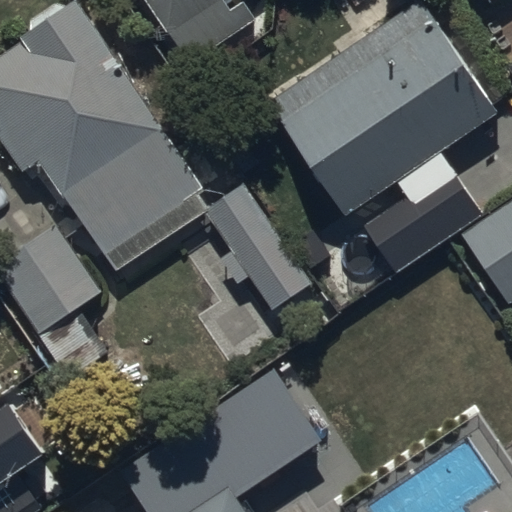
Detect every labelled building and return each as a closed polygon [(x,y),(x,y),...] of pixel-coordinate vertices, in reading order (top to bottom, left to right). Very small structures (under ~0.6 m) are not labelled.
[(148,0),(195,70),(261,27),(246,4),(234,12),(228,3),(233,0),(148,0)] [(500,119),(422,3),(270,105),(347,220),(399,185),(409,201),(366,230),(395,272),(481,214),(443,157),(500,119)] [(84,6),(0,62),(0,128),(33,178),(49,167),(112,261),(117,258),(127,273),(211,217),(277,315),(315,290),(248,190),(212,214),(202,199),(211,193),(84,6)] [(511,310),(511,204),(459,242),(509,312),(511,310)] [(62,227),(0,266),(0,277),(68,384),(112,356),(85,313),(108,298),(62,227)] [(146,511),(245,511),(236,498),(320,441),(274,370),(120,471),(146,511)] [(10,402),(0,408),(0,511),(38,511),(43,509),(18,473),(45,454),(10,402)]
